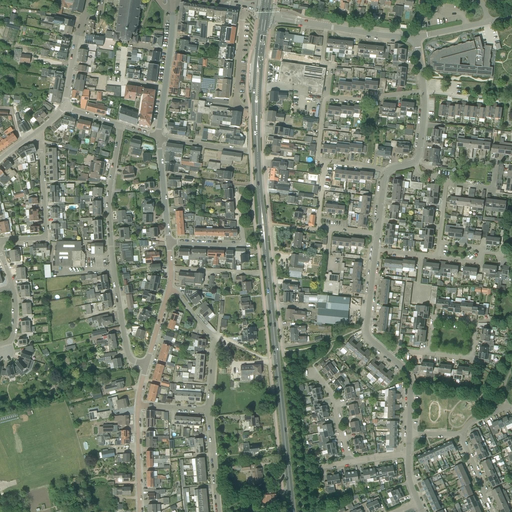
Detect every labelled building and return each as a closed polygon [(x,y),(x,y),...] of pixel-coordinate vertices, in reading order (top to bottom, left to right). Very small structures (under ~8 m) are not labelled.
[(72,12),(81,14),(82,14),(84,0),(61,0),(59,7),(63,8),(64,8),(66,9),(69,9),(72,10),(72,12)] [(119,42),(120,40),(123,43),(127,44),(131,41),(131,42),(131,44),(137,44),(138,36),(137,36),(137,35),(138,35),(137,35),(137,31),(138,31),(138,30),(137,30),(138,26),(139,27),(139,26),(139,24),(139,22),(138,21),(139,18),(140,18),(140,17),(139,17),(139,15),(140,13),(140,14),(141,13),(140,13),(141,9),(141,10),(142,10),(142,9),(143,9),(144,10),(144,9),(145,8),(146,9),(146,8),(145,8),(145,6),(146,6),(145,6),(144,5),(145,4),(144,4),(142,4),(143,3),(142,3),(142,4),(141,4),(141,0),(142,0),(112,0),(112,1),(119,2),(118,5),(119,5),(118,5),(118,6),(119,6),(118,10),(117,10),(118,11),(118,14),(117,14),(117,15),(118,15),(117,19),(116,18),(116,19),(117,19),(116,19),(116,23),(115,23),(116,24),(116,27),(115,27),(115,28),(116,28),(115,32),(114,32),(115,32),(115,35),(114,35),(113,41),(119,42)] [(293,4),(293,0),(282,0),(282,4),(286,5),(286,2),(288,3),(288,6),(291,7),(291,6),(293,6),(292,8),(307,10),(308,6),(293,4)] [(404,0),(405,3),(404,6),(409,7),(408,10),(412,11),(413,0),(404,0)] [(188,11),(188,10),(189,5),(186,4),(180,3),(179,13),(188,14),(188,11)] [(194,18),(195,12),(198,12),(199,6),(191,5),(190,10),(188,10),(188,11),(188,14),(188,17),(194,18)] [(207,18),(212,18),(214,8),(211,8),(199,6),(198,12),(199,12),(207,14),(206,18),(207,18)] [(226,10),(218,9),(214,8),(212,18),(217,19),(218,19),(217,22),(224,23),(225,17),(225,16),(226,10)] [(364,9),(361,8),(360,19),(369,20),(369,16),(363,15),(364,9)] [(238,11),(226,10),(225,16),(225,17),(232,18),(231,25),(236,26),(238,11)] [(189,26),(193,26),(193,23),(187,22),(188,17),(188,14),(179,13),(178,25),(189,26)] [(44,22),(53,24),(60,26),(72,28),(74,21),(69,20),(54,17),(54,18),(45,17),(44,21),(44,22)] [(88,21),(84,45),(93,46),(103,46),(104,37),(94,37),(94,36),(91,35),(90,35),(91,30),(93,30),(95,22),(88,21)] [(178,25),(177,33),(188,34),(189,26),(178,25)] [(61,30),(61,33),(71,35),(72,28),(60,26),(59,30),(61,30)] [(234,44),(235,37),(236,29),(235,29),(229,28),(221,27),(219,42),(221,42),(221,43),(226,44),(233,45),(233,44),(234,44)] [(284,34),(277,32),(275,39),(283,41),(291,42),(302,44),(303,40),(304,37),(288,35),(288,34),(288,33),(285,33),(284,33),(284,34)] [(70,39),(58,37),(57,40),(58,40),(57,44),(69,47),(68,47),(69,46),(69,45),(70,43),(69,43),(70,39)] [(302,44),(303,44),(315,46),(317,46),(318,38),(315,38),(315,37),(315,38),(309,37),(308,41),(303,40),(302,44)] [(489,77),(492,77),(493,68),(490,68),(491,63),(490,63),(490,60),(491,60),(491,55),(491,51),(492,51),(492,47),(485,46),(485,48),(483,48),(483,47),(480,37),(477,38),(473,39),(474,41),(470,42),(466,43),(462,44),(458,45),(458,46),(454,47),(454,46),(450,47),(450,48),(446,49),(446,48),(441,49),(442,50),(438,51),(438,50),(437,51),(434,52),(433,53),(430,56),(430,57),(429,60),(429,62),(429,63),(429,64),(431,67),(433,70),(434,71),(437,73),(439,73),(439,72),(443,73),(448,74),(448,73),(452,74),(456,75),(456,74),(460,74),(460,75),(464,75),(468,75),(468,76),(473,76),(473,75),(477,76),(476,76),(481,77),(481,76),(485,77),(489,78),(489,77)] [(290,47),(291,42),(283,41),(275,39),(274,45),(287,47),(288,47),(290,47)] [(179,51),(187,52),(188,51),(196,52),(197,46),(189,45),(189,42),(181,41),(179,51)] [(346,42),(344,55),(351,55),(354,56),(355,46),(352,46),(352,42),(346,42),(346,41),(346,42)] [(55,47),(54,51),(67,54),(69,47),(57,44),(50,43),(49,46),(55,47)] [(221,48),(223,48),(226,48),(226,52),(225,60),(227,61),(232,61),(233,57),(233,53),(233,52),(233,48),(233,46),(233,45),(226,44),(221,43),(221,48)] [(407,51),(407,50),(403,50),(404,45),(394,44),(393,49),(394,50),(393,55),(396,56),(406,57),(406,56),(405,56),(406,51),(407,51)] [(287,50),(288,47),(287,47),(274,45),(274,51),(284,53),(290,53),(291,51),(287,50)] [(363,55),(364,45),(358,45),(358,46),(355,46),(354,56),(356,56),(357,56),(357,54),(363,55)] [(376,56),(375,58),(382,59),(385,59),(386,53),(386,49),(383,49),(383,47),(377,47),(377,46),(376,56)] [(86,64),(91,65),(91,61),(94,62),(94,61),(95,59),(95,53),(87,51),(79,50),(78,50),(79,50),(78,54),(78,56),(77,58),(77,62),(77,63),(86,64)] [(131,61),(135,61),(139,62),(139,59),(136,58),(137,51),(132,51),(131,61)] [(281,61),(281,62),(300,64),(318,67),(320,58),(313,57),(301,55),(295,54),(290,53),(284,53),(274,51),(272,51),(271,59),(281,61)] [(152,57),(151,61),(159,62),(160,53),(152,52),(152,53),(149,52),(148,56),(152,57)] [(67,55),(62,53),(58,53),(57,56),(54,55),(54,58),(66,61),(67,55)] [(31,56),(26,56),(21,55),(21,56),(20,62),(20,63),(25,63),(30,64),(31,56)] [(184,63),(185,63),(186,56),(180,56),(174,55),(174,57),(173,62),(181,63),(184,63)] [(406,57),(396,56),(395,62),(393,62),(392,65),(401,65),(402,62),(406,63),(406,62),(405,62),(405,57),(406,57)] [(231,70),(232,64),(227,63),(227,61),(225,60),(222,60),(221,66),(223,66),(223,69),(231,70)] [(180,69),(183,70),(184,63),(181,63),(173,62),(172,68),(180,69)] [(278,82),(283,83),(297,85),(306,86),(306,87),(311,88),(311,92),(317,93),(322,94),(323,89),(326,69),(321,68),(318,68),(318,67),(300,64),(281,62),(278,82)] [(401,68),(401,65),(392,65),(392,67),(397,68),(396,74),(405,75),(406,75),(405,75),(406,69),(401,68)] [(63,72),(63,73),(55,71),(51,70),(47,69),(46,70),(43,69),(41,76),(50,78),(50,77),(55,78),(62,79),(63,72)] [(126,69),(125,75),(127,75),(127,79),(133,80),(134,70),(129,69),(128,69),(126,69)] [(220,80),(230,81),(231,70),(223,69),(222,77),(214,76),(213,79),(220,80)] [(191,91),(195,91),(199,91),(199,89),(200,89),(201,78),(201,76),(193,76),(191,86),(191,91)] [(55,78),(54,84),(63,86),(63,85),(64,80),(62,79),(55,78)] [(230,85),(230,81),(220,80),(213,79),(201,78),(200,89),(207,90),(216,91),(215,92),(229,93),(230,85)] [(143,90),(144,90),(144,88),(137,87),(135,97),(136,97),(140,98),(141,98),(141,95),(143,95),(143,90)] [(169,95),(179,96),(180,90),(178,89),(170,88),(169,95)] [(52,100),(51,103),(60,104),(62,92),(53,90),(49,90),(48,94),(51,94),(50,100),(52,100)] [(72,95),(71,99),(78,100),(79,96),(82,96),(80,108),(85,110),(86,104),(87,104),(87,101),(88,101),(89,91),(86,91),(86,90),(83,90),(83,92),(74,91),(72,91),(72,95)] [(214,99),(214,98),(229,99),(229,93),(215,92),(216,91),(207,90),(207,94),(213,94),(212,99),(214,99)] [(190,101),(191,101),(190,110),(190,115),(188,115),(188,122),(196,123),(197,118),(197,113),(198,101),(194,100),(195,91),(191,91),(190,96),(190,100),(190,101)] [(269,102),(277,103),(277,105),(282,105),(282,99),(286,100),(287,94),(278,93),(270,92),(269,102)] [(143,96),(142,103),(153,105),(154,97),(143,96)] [(55,109),(51,106),(44,101),(42,104),(49,109),(53,111),(55,109)] [(181,109),(187,109),(188,103),(180,103),(180,102),(171,101),(170,107),(169,112),(181,114),(181,109)] [(198,101),(197,113),(202,114),(210,115),(210,113),(212,114),(211,127),(219,128),(219,125),(234,127),(239,128),(240,121),(241,115),(239,113),(229,111),(229,109),(210,106),(210,108),(204,108),(205,102),(198,101)] [(401,101),(401,107),(400,109),(398,108),(397,117),(399,117),(400,116),(406,117),(406,112),(407,102),(407,103),(402,102),(402,101),(401,101)] [(379,107),(379,115),(381,115),(382,113),(388,113),(389,103),(389,104),(383,103),(383,102),(382,107),(379,107)] [(407,102),(406,112),(416,113),(416,108),(413,108),(414,103),(413,103),(413,104),(408,103),(408,102),(407,102)] [(466,103),(462,102),(461,106),(456,105),(456,107),(455,116),(461,117),(461,114),(464,114),(464,117),(470,118),(471,107),(466,106),(466,105),(466,103)] [(105,116),(106,114),(109,115),(111,110),(107,109),(108,108),(104,107),(104,105),(96,103),(95,105),(88,103),(86,111),(105,116)] [(142,103),(141,111),(152,112),(153,105),(142,103)] [(398,108),(395,108),(395,104),(395,105),(389,104),(389,103),(388,113),(388,117),(397,118),(397,117),(398,108)] [(439,117),(444,118),(445,118),(445,114),(449,114),(448,118),(455,118),(455,116),(456,107),(450,107),(450,105),(451,105),(451,103),(446,103),(446,106),(440,106),(439,117)] [(482,105),(477,104),(477,108),(471,107),(470,118),(476,119),(476,116),(480,116),(479,119),(486,120),(486,118),(487,109),(486,109),(481,108),(481,107),(482,107),(482,105)] [(502,109),(498,108),(496,108),(497,107),(497,104),(493,104),(492,107),(487,107),(486,109),(487,109),(486,118),(492,119),(492,115),(495,116),(495,119),(501,119),(502,109)] [(48,112),(44,108),(43,107),(41,110),(41,109),(37,112),(38,113),(33,117),(33,118),(31,120),(34,123),(36,121),(39,123),(42,120),(46,116),(45,114),(48,112)] [(140,118),(151,120),(152,112),(141,111),(140,118)] [(267,122),(275,123),(275,122),(283,123),(284,115),(276,114),(276,112),(268,111),(267,122)] [(68,126),(70,118),(63,116),(63,120),(61,119),(53,126),(57,130),(60,127),(62,126),(64,126),(64,125),(68,126)] [(307,128),(311,128),(312,123),(317,124),(318,119),(303,117),(302,122),(307,122),(307,128)] [(73,131),(75,124),(76,119),(70,118),(68,126),(67,129),(73,131)] [(151,120),(140,118),(139,125),(138,126),(139,126),(150,127),(151,120)] [(25,122),(22,124),(19,120),(16,121),(17,127),(20,133),(24,131),(25,133),(30,131),(25,122)] [(78,120),(76,129),(80,130),(78,139),(80,139),(85,122),(78,120)] [(178,135),(185,136),(185,133),(189,133),(189,128),(190,126),(186,126),(187,122),(180,121),(179,125),(179,128),(178,135)] [(89,132),(90,128),(91,123),(85,122),(80,139),(83,140),(86,131),(89,132)] [(93,123),(91,132),(92,132),(91,138),(90,143),(94,144),(97,133),(100,125),(93,123)] [(179,125),(173,124),(168,124),(167,130),(170,131),(170,134),(178,135),(179,128),(179,125)] [(112,128),(106,127),(103,141),(102,145),(106,146),(109,136),(112,128)] [(290,130),(283,129),(280,128),(275,127),(275,128),(274,135),(282,136),(288,137),(290,130)] [(433,130),(433,137),(441,138),(447,139),(447,135),(445,135),(445,132),(446,128),(437,127),(437,131),(433,130)] [(234,130),(219,128),(219,131),(216,130),(216,133),(215,135),(218,138),(219,136),(221,136),(221,133),(226,134),(225,142),(229,143),(229,144),(237,145),(237,141),(233,141),(234,137),(235,137),(235,135),(233,134),(233,132),(234,130)] [(12,133),(9,136),(7,132),(4,134),(4,136),(3,136),(9,146),(17,140),(12,133)] [(244,138),(243,138),(243,137),(242,135),(241,134),(240,134),(239,134),(236,133),(235,135),(235,137),(234,137),(233,141),(237,141),(237,145),(243,146),(244,138)] [(3,136),(1,138),(1,137),(0,137),(0,141),(3,146),(2,147),(4,149),(9,146),(3,136)] [(465,137),(458,136),(456,152),(459,152),(460,147),(463,148),(463,149),(464,140),(465,137)] [(435,144),(435,147),(443,148),(444,142),(441,142),(441,138),(433,137),(432,144),(435,144)] [(137,156),(141,142),(132,139),(129,147),(133,148),(131,155),(137,156)] [(490,151),(491,146),(491,139),(485,139),(484,140),(485,140),(483,155),(486,155),(486,150),(490,151)] [(396,148),(396,149),(395,155),(396,155),(396,154),(401,154),(401,155),(403,145),(403,143),(394,141),(393,148),(396,148)] [(478,142),(471,141),(470,153),(472,154),(473,149),(477,149),(476,151),(477,151),(477,149),(478,142)] [(166,144),(165,151),(165,152),(166,152),(174,153),(175,145),(166,144)] [(374,151),(377,151),(377,157),(377,156),(383,157),(382,158),(383,158),(384,148),(378,147),(378,145),(375,144),(374,151)] [(33,145),(24,148),(26,156),(27,156),(29,155),(31,163),(35,162),(33,154),(36,153),(33,145)] [(173,157),(174,157),(181,159),(183,146),(175,145),(174,153),(173,157)] [(366,146),(364,146),(362,146),(356,145),(355,153),(361,154),(361,153),(363,154),(365,154),(366,146)] [(412,147),(409,146),(403,145),(401,155),(402,155),(402,154),(407,155),(407,156),(408,156),(408,152),(411,152),(412,147)] [(270,155),(283,157),(284,152),(292,153),(292,149),(272,146),(272,148),(271,151),(270,155)] [(200,149),(191,147),(190,156),(189,160),(181,159),(180,165),(181,165),(186,166),(190,166),(194,167),(198,168),(201,168),(202,164),(198,164),(199,157),(200,149)] [(430,156),(442,157),(443,151),(447,151),(447,148),(443,148),(435,147),(434,150),(431,149),(430,156)] [(27,162),(27,156),(26,156),(24,148),(23,148),(17,153),(20,157),(16,160),(19,165),(22,165),(25,164),(25,162),(27,162)] [(165,163),(167,163),(173,164),(174,157),(173,157),(174,153),(166,152),(165,163)] [(231,166),(232,161),(241,162),(242,154),(222,152),(220,164),(217,163),(216,171),(219,171),(220,164),(231,166)] [(142,154),(143,163),(151,162),(150,154),(142,154)] [(442,158),(442,157),(430,156),(430,163),(433,163),(433,166),(441,167),(441,164),(441,160),(443,160),(443,158),(442,158)] [(94,158),(93,161),(93,163),(90,162),(89,168),(105,170),(105,168),(104,167),(105,163),(102,163),(102,160),(103,159),(94,158)] [(2,166),(5,170),(7,172),(7,171),(10,174),(8,175),(11,179),(17,174),(14,170),(12,172),(10,169),(13,166),(12,164),(8,161),(2,166)] [(287,163),(280,163),(276,162),(272,162),(271,169),(279,170),(286,171),(286,169),(293,169),(293,162),(287,161),(287,163)] [(216,171),(217,163),(208,162),(207,169),(216,171)] [(178,168),(181,168),(181,165),(180,165),(173,164),(167,163),(166,171),(177,173),(178,168)] [(128,180),(131,180),(131,179),(135,179),(134,170),(133,171),(133,167),(125,168),(125,172),(123,172),(124,179),(128,179),(128,180)] [(105,170),(89,168),(88,174),(90,175),(90,178),(91,178),(99,180),(99,176),(102,177),(103,173),(104,173),(105,170)] [(6,177),(3,173),(0,169),(0,181),(4,186),(9,181),(12,184),(13,183),(11,180),(11,179),(8,175),(6,177)] [(278,179),(282,179),(282,174),(286,175),(286,171),(279,170),(271,169),(269,181),(270,181),(278,182),(278,179)] [(232,173),(219,171),(216,171),(216,175),(223,176),(223,180),(231,181),(232,173)] [(169,188),(176,188),(176,187),(180,188),(181,183),(179,183),(180,179),(169,178),(169,182),(170,183),(169,188)] [(269,189),(292,192),(293,186),(289,186),(289,185),(278,184),(278,182),(270,181),(269,189)] [(140,193),(143,193),(148,193),(148,190),(154,189),(153,183),(144,184),(144,187),(139,188),(140,193)] [(231,184),(222,185),(223,190),(224,190),(224,201),(233,200),(232,196),(232,189),(231,189),(231,184)] [(431,189),(431,191),(438,192),(439,191),(439,192),(439,191),(439,186),(428,184),(428,188),(431,189)] [(59,189),(59,186),(52,186),(52,190),(51,191),(51,193),(50,193),(50,198),(63,198),(63,192),(60,193),(60,189),(59,189)] [(89,192),(89,196),(101,197),(102,189),(94,188),(94,189),(91,188),(90,192),(89,192)] [(183,190),(183,191),(174,192),(174,199),(182,198),(184,198),(184,194),(186,194),(186,195),(192,194),(192,189),(183,190)] [(298,198),(293,197),(288,196),(287,204),(297,205),(298,201),(301,201),(301,198),(309,198),(312,199),(313,195),(308,194),(298,193),(298,198)] [(392,200),(399,201),(399,204),(408,205),(408,202),(403,201),(404,195),(393,193),(392,200)] [(26,208),(32,208),(32,205),(34,205),(38,205),(37,194),(28,196),(28,199),(29,205),(21,205),(22,208),(26,208)] [(483,212),(484,201),(485,196),(482,196),(481,201),(478,201),(478,199),(477,211),(483,212)] [(457,206),(458,198),(455,198),(451,197),(451,198),(449,198),(448,198),(447,199),(447,200),(446,202),(451,203),(450,205),(454,205),(453,210),(457,210),(457,209),(457,206)] [(64,205),(64,203),(65,203),(65,205),(67,205),(67,203),(65,203),(65,198),(63,198),(50,198),(50,203),(54,203),(54,206),(64,205)] [(175,206),(183,205),(187,205),(186,202),(189,202),(188,198),(184,198),(182,198),(174,199),(175,206)] [(144,212),(148,212),(153,213),(153,210),(154,201),(150,201),(150,200),(144,200),(144,204),(142,204),(141,205),(141,207),(142,208),(144,208),(144,212)] [(504,209),(506,210),(507,202),(501,201),(501,200),(501,201),(500,201),(499,212),(504,212),(504,209)] [(233,203),(225,203),(226,213),(224,214),(225,215),(234,217),(234,213),(233,203)] [(408,208),(408,205),(399,204),(398,207),(392,206),(391,211),(390,211),(390,212),(391,212),(391,213),(399,213),(402,214),(403,207),(408,208)] [(64,205),(54,206),(54,208),(50,209),(50,214),(60,214),(62,214),(62,208),(64,208),(64,205)] [(291,211),(290,219),(294,220),(298,220),(300,221),(301,221),(301,219),(302,215),(302,213),(306,213),(306,208),(300,207),(294,206),(293,211),(291,211)] [(434,211),(429,210),(425,210),(425,207),(419,206),(414,206),(414,209),(418,210),(418,209),(424,210),(423,216),(426,217),(434,218),(434,211)] [(26,208),(26,211),(26,216),(29,216),(38,216),(38,210),(32,210),(32,208),(26,208)] [(118,212),(118,223),(119,224),(124,223),(124,224),(126,224),(126,223),(132,223),(132,216),(131,216),(125,217),(125,212),(125,211),(118,212)] [(60,219),(60,214),(50,214),(51,219),(54,219),(54,222),(66,221),(66,219),(63,219),(60,219)] [(26,221),(27,225),(33,224),(33,222),(39,221),(38,216),(29,216),(29,219),(27,219),(26,221)] [(0,223),(0,228),(9,227),(8,224),(11,223),(10,218),(5,219),(3,220),(4,222),(0,223)] [(466,229),(465,237),(468,237),(467,239),(473,240),(473,241),(473,240),(474,240),(475,229),(469,228),(470,219),(469,219),(467,218),(466,223),(466,229)] [(66,224),(66,221),(54,222),(54,224),(51,224),(51,230),(60,229),(63,229),(63,224),(66,224)] [(466,229),(466,223),(464,223),(463,227),(460,227),(459,230),(456,230),(455,238),(462,239),(463,229),(466,229)] [(27,231),(30,230),(30,234),(39,233),(39,227),(33,227),(33,224),(27,225),(27,231)] [(474,240),(481,241),(482,231),(485,231),(486,225),(483,225),(482,230),(475,229),(474,240)] [(448,237),(455,238),(456,230),(456,227),(447,226),(446,235),(449,235),(448,237)] [(10,233),(9,228),(9,227),(0,228),(0,230),(1,234),(3,234),(4,237),(12,236),(11,232),(10,233)] [(119,229),(119,237),(120,240),(130,239),(129,228),(119,229)] [(52,241),(57,241),(62,241),(61,234),(60,234),(60,229),(51,230),(51,235),(52,235),(52,241)] [(150,238),(153,238),(157,237),(157,229),(149,229),(149,230),(146,230),(146,233),(146,238),(150,237),(150,238)] [(397,239),(398,236),(398,232),(387,231),(386,237),(385,237),(386,237),(386,238),(397,239)] [(305,239),(305,236),(302,236),(302,234),(295,233),(294,241),(301,242),(302,239),(305,239)] [(490,238),(487,237),(486,245),(492,246),(493,246),(494,238),(494,235),(491,234),(490,238)] [(425,242),(433,243),(433,238),(434,238),(433,238),(433,237),(422,235),(421,235),(420,239),(425,239),(425,242)] [(397,246),(397,241),(397,239),(386,238),(385,244),(393,245),(397,246)] [(298,249),(300,249),(300,248),(303,249),(304,244),(301,244),(301,242),(294,241),(293,248),(298,249)] [(81,242),(80,242),(78,242),(61,242),(56,242),(56,248),(56,251),(55,251),(55,267),(72,267),(85,268),(85,267),(84,267),(84,255),(81,255),(81,252),(81,242)] [(133,263),(132,244),(132,242),(127,243),(120,243),(120,250),(121,250),(122,261),(123,261),(123,263),(133,263)] [(41,245),(41,254),(42,260),(44,260),(44,254),(46,254),(46,257),(50,257),(50,248),(47,248),(46,244),(41,245)] [(41,254),(41,245),(36,245),(33,245),(33,258),(36,258),(36,254),(41,254)] [(10,257),(20,256),(19,251),(21,250),(21,247),(15,248),(15,251),(10,251),(10,257)] [(207,260),(213,261),(212,265),(215,265),(216,261),(216,251),(206,251),(205,258),(208,258),(207,260)] [(226,253),(224,253),(224,251),(216,251),(216,261),(215,265),(218,265),(218,260),(225,261),(225,260),(226,260),(226,259),(226,260),(226,259),(226,253)] [(226,251),(226,253),(226,259),(226,260),(226,259),(232,259),(232,264),(235,265),(235,261),(235,258),(235,256),(233,256),(233,252),(226,251)] [(156,252),(144,253),(146,264),(146,265),(152,264),(152,261),(160,260),(159,253),(156,254),(156,252)] [(248,262),(248,255),(245,255),(245,252),(236,252),(235,252),(235,256),(235,258),(235,261),(237,260),(243,264),(244,263),(248,262)] [(298,255),(292,254),(290,265),(289,265),(289,270),(301,272),(302,266),(297,266),(298,262),(308,264),(309,255),(299,254),(298,255)] [(11,263),(15,263),(16,263),(16,266),(21,265),(22,265),(22,262),(20,262),(20,256),(10,257),(11,263)] [(432,272),(433,264),(426,263),(426,267),(423,266),(422,274),(428,275),(428,271),(432,272)] [(434,264),(433,264),(432,272),(435,272),(435,276),(438,276),(441,276),(442,268),(439,268),(440,265),(434,264),(434,263),(434,264)] [(21,265),(21,268),(16,269),(16,275),(26,274),(25,268),(27,268),(27,265),(22,265),(21,265)] [(45,278),(51,278),(51,277),(53,277),(53,273),(51,274),(50,265),(44,266),(45,278)] [(447,274),(451,274),(452,266),(445,265),(445,269),(442,268),(441,276),(444,277),(447,277),(447,274)] [(461,272),(458,272),(459,267),(453,266),(453,265),(453,266),(452,266),(451,274),(458,275),(457,278),(460,279),(461,272)] [(496,279),(495,281),(498,281),(500,271),(497,271),(497,267),(492,266),(492,265),(491,265),(491,266),(490,266),(489,278),(496,279)] [(498,284),(498,286),(501,286),(502,282),(502,280),(505,281),(506,276),(509,276),(510,267),(503,266),(503,271),(500,271),(498,281),(498,284)] [(464,268),(464,272),(461,272),(460,279),(463,279),(463,275),(466,276),(466,279),(469,280),(470,276),(471,268),(464,268)] [(477,274),(478,269),(472,268),(471,268),(470,276),(477,277),(476,281),(479,281),(480,275),(477,274)] [(184,281),(185,273),(179,273),(178,280),(181,281),(181,286),(186,287),(186,286),(187,281),(184,281)] [(186,286),(194,286),(194,284),(202,285),(203,275),(195,274),(185,273),(184,281),(187,281),(186,286)] [(338,283),(339,276),(331,275),(331,274),(330,273),(329,273),(328,274),(328,275),(324,274),(323,282),(338,283)] [(17,280),(21,280),(22,280),(22,283),(25,283),(28,283),(28,280),(26,280),(26,274),(16,275),(17,280)] [(106,275),(101,276),(99,276),(100,277),(97,277),(97,278),(97,281),(100,280),(101,283),(108,282),(106,275)] [(159,278),(154,277),(147,276),(147,279),(150,280),(150,283),(158,285),(159,278)] [(239,292),(240,295),(247,294),(247,291),(251,291),(250,282),(245,283),(244,276),(235,277),(235,281),(238,281),(239,286),(242,286),(242,292),(239,292)] [(25,283),(25,286),(20,286),(20,292),(30,291),(29,286),(31,285),(31,282),(28,283),(25,283)] [(99,291),(104,291),(109,290),(108,282),(101,283),(101,284),(98,284),(99,291)] [(144,289),(152,291),(157,292),(158,285),(150,283),(146,282),(146,285),(145,285),(144,289)] [(339,283),(338,283),(323,282),(322,292),(327,293),(327,291),(332,292),(332,295),(338,296),(339,290),(339,285),(339,283)] [(282,291),(289,291),(289,292),(296,293),(297,293),(297,290),(301,290),(302,286),(298,285),(298,284),(296,284),(282,283),(282,291)] [(125,295),(132,294),(131,285),(124,286),(125,295)] [(21,298),(25,298),(26,298),(26,301),(33,300),(32,297),(30,297),(30,291),(20,292),(21,298)] [(145,301),(149,302),(153,303),(154,299),(155,296),(149,294),(149,292),(144,291),(142,299),(146,300),(145,301)] [(198,302),(201,300),(197,293),(197,292),(198,292),(184,291),(184,295),(189,301),(190,300),(194,305),(195,304),(195,305),(198,303),(198,302)] [(289,303),(292,303),(292,302),(294,303),(295,300),(295,295),(296,295),(296,293),(289,292),(289,293),(284,293),(283,302),(284,302),(289,303)] [(326,309),(326,303),(327,296),(318,295),(317,295),(317,296),(310,296),(310,294),(304,293),(299,293),(298,303),(309,303),(319,303),(318,309),(326,309)] [(110,294),(105,295),(100,295),(100,296),(101,303),(104,302),(111,301),(110,294)] [(131,295),(126,296),(128,309),(133,309),(134,308),(133,305),(133,302),(133,301),(133,299),(132,299),(131,295)] [(327,296),(326,303),(326,309),(333,310),(334,305),(332,304),(333,296),(327,296)] [(349,298),(344,297),(333,296),(332,304),(334,305),(333,310),(348,311),(349,298)] [(26,301),(27,304),(22,304),(22,310),(31,309),(31,303),(33,303),(33,300),(26,301)] [(102,310),(107,309),(112,308),(111,301),(104,302),(104,306),(102,306),(102,310)] [(203,303),(205,306),(201,309),(202,310),(199,313),(206,321),(204,318),(207,316),(208,317),(212,313),(207,307),(208,305),(205,302),(203,303)] [(250,303),(246,303),(241,304),(241,309),(244,309),(244,314),(254,313),(253,306),(251,306),(250,303)] [(86,316),(91,314),(90,305),(80,306),(81,312),(85,311),(86,316)] [(23,316),(26,316),(28,315),(28,318),(32,318),(34,318),(34,315),(32,315),(31,309),(22,310),(23,316)] [(147,311),(143,309),(141,316),(143,317),(142,320),(146,321),(147,318),(149,318),(151,311),(148,309),(147,311)] [(348,311),(333,310),(326,309),(318,309),(317,323),(314,323),(314,325),(318,325),(325,325),(325,324),(328,324),(346,326),(348,311)] [(285,320),(290,320),(294,320),(294,319),(305,321),(306,312),(291,310),(286,310),(285,320)] [(179,325),(181,319),(183,314),(173,311),(172,314),(170,321),(179,325)] [(101,316),(91,318),(92,322),(98,320),(98,323),(102,322),(103,326),(113,325),(112,317),(109,318),(102,319),(101,316)] [(25,319),(26,322),(21,322),(21,328),(30,327),(30,321),(32,321),(32,318),(28,318),(25,319)] [(167,329),(172,330),(177,332),(179,325),(170,321),(167,329)] [(298,327),(298,326),(293,326),(293,328),(289,329),(290,335),(298,335),(298,334),(298,333),(298,332),(305,332),(305,326),(298,327)] [(31,333),(30,327),(21,328),(22,334),(27,333),(27,336),(29,336),(33,336),(33,333),(31,333)] [(130,327),(132,334),(132,336),(142,340),(145,332),(141,331),(142,328),(139,327),(130,327)] [(495,328),(492,327),(487,327),(486,330),(483,329),(482,335),(490,336),(494,337),(493,337),(494,337),(494,334),(491,333),(491,330),(495,331),(495,328)] [(256,339),(256,335),(255,332),(254,333),(254,328),(247,328),(247,330),(242,331),(243,336),(241,336),(241,343),(249,342),(248,340),(256,339)] [(169,341),(171,342),(172,338),(176,339),(177,335),(170,332),(170,334),(166,333),(164,339),(169,341)] [(115,335),(110,336),(106,336),(103,337),(103,340),(96,341),(97,345),(105,343),(116,342),(115,335)] [(294,344),(299,343),(306,343),(306,336),(298,337),(298,335),(290,335),(290,342),(294,342),(294,344)] [(493,340),(490,339),(490,336),(482,335),(481,341),(485,342),(484,345),(494,346),(494,343),(493,343),(493,340)] [(18,346),(23,346),(27,346),(27,340),(29,339),(29,336),(27,336),(22,337),(23,340),(18,340),(18,346)] [(195,340),(194,347),(194,352),(195,352),(203,353),(204,348),(205,348),(206,340),(204,340),(205,337),(199,336),(197,336),(195,340)] [(426,337),(415,336),(414,345),(420,346),(421,343),(425,343),(426,337)] [(343,348),(346,351),(347,352),(349,350),(353,344),(351,343),(354,339),(352,337),(343,348)] [(108,346),(109,350),(117,348),(116,342),(105,343),(105,347),(108,346)] [(349,350),(353,353),(361,344),(359,342),(355,346),(353,344),(349,350)] [(173,347),(167,346),(163,344),(160,352),(170,355),(171,355),(173,347)] [(353,353),(357,357),(361,352),(359,350),(363,346),(361,344),(353,353)] [(498,346),(494,346),(484,345),(484,348),(481,347),(480,353),(488,354),(488,352),(491,352),(492,351),(492,349),(494,349),(495,350),(497,350),(498,349),(498,346)] [(21,352),(20,355),(21,356),(21,357),(24,358),(30,360),(31,355),(33,355),(34,352),(32,346),(25,348),(26,351),(25,351),(25,352),(22,351),(22,353),(21,352)] [(357,357),(361,360),(369,351),(367,350),(364,353),(361,352),(357,357)] [(365,364),(367,362),(370,359),(368,357),(371,353),(369,351),(361,360),(361,361),(360,362),(364,365),(365,364)] [(158,360),(163,362),(165,363),(166,362),(167,362),(166,365),(174,367),(175,364),(168,362),(170,355),(160,352),(158,360)] [(482,363),(489,363),(491,364),(492,361),(491,361),(492,355),(488,355),(488,354),(480,353),(479,359),(483,360),(482,363)] [(113,363),(114,369),(122,367),(120,359),(111,360),(110,356),(103,358),(100,358),(97,359),(98,362),(105,361),(106,364),(113,363)] [(23,361),(22,362),(20,360),(19,361),(18,360),(16,362),(17,363),(16,364),(17,366),(22,372),(26,368),(27,369),(29,370),(30,370),(33,361),(30,360),(24,358),(23,361)] [(325,374),(326,373),(326,374),(335,367),(332,362),(334,361),(332,358),(325,364),(327,366),(323,369),(323,370),(322,370),(325,374)] [(374,358),(371,362),(367,367),(371,371),(375,365),(373,364),(376,360),(374,358)] [(377,367),(375,365),(371,371),(368,373),(373,377),(375,374),(383,365),(381,363),(377,367)] [(418,372),(420,373),(420,375),(426,376),(427,372),(427,363),(422,363),(421,366),(418,366),(418,372)] [(436,374),(436,368),(434,368),(434,364),(427,363),(427,372),(433,373),(433,374),(436,374)] [(164,366),(162,366),(157,364),(154,372),(162,374),(164,366)] [(15,376),(18,375),(19,374),(22,377),(25,375),(22,372),(17,366),(15,368),(14,367),(13,368),(12,366),(10,366),(10,365),(7,366),(7,367),(6,367),(7,371),(5,371),(4,376),(8,376),(8,377),(14,375),(15,376)] [(375,374),(379,378),(384,372),(382,371),(385,367),(383,365),(375,374)] [(445,374),(446,366),(440,365),(439,368),(436,368),(436,374),(438,375),(439,373),(445,374)] [(241,380),(246,380),(250,380),(250,376),(261,375),(260,366),(240,367),(241,380)] [(454,377),(454,370),(452,370),(452,366),(446,366),(445,374),(451,375),(451,376),(454,377)] [(339,372),(335,367),(326,374),(330,379),(334,376),(335,378),(340,375),(338,372),(339,372)] [(463,376),(464,368),(458,367),(457,370),(454,370),(454,377),(453,380),(462,381),(463,376)] [(471,382),(472,379),(472,372),(469,372),(470,368),(464,368),(463,376),(465,376),(465,380),(468,380),(468,382),(471,382)] [(384,372),(379,378),(383,381),(391,372),(389,370),(386,374),(384,372)] [(152,380),(159,382),(160,382),(161,382),(161,385),(169,387),(170,383),(162,381),(162,379),(161,378),(162,374),(154,372),(152,380)] [(383,381),(387,385),(392,380),(390,378),(393,374),(391,372),(383,381)] [(337,388),(341,385),(344,383),(345,385),(348,384),(349,384),(348,381),(346,378),(344,379),(340,375),(335,378),(337,381),(333,383),(337,388)] [(106,393),(119,390),(124,388),(123,384),(124,384),(123,380),(115,382),(116,385),(104,388),(106,393)] [(348,384),(349,387),(344,388),(346,394),(354,392),(357,392),(356,389),(358,388),(359,388),(358,382),(349,384),(348,384)] [(173,390),(176,391),(176,392),(175,392),(174,400),(181,401),(182,389),(176,389),(177,384),(170,384),(169,390),(173,390),(173,386),(173,390)] [(159,395),(161,389),(161,388),(160,388),(158,387),(158,386),(156,386),(151,385),(149,393),(156,394),(159,395)] [(314,386),(309,387),(307,387),(308,393),(311,393),(312,396),(322,394),(321,390),(320,391),(320,388),(315,389),(314,386)] [(388,389),(388,391),(388,397),(388,398),(399,398),(400,394),(394,394),(395,391),(395,387),(388,389)] [(100,391),(92,393),(93,399),(102,397),(100,391)] [(345,400),(347,399),(347,400),(353,399),(353,401),(360,400),(362,400),(362,398),(360,399),(359,394),(360,394),(360,391),(357,392),(354,392),(346,394),(346,395),(344,395),(345,400)] [(154,403),(156,394),(149,393),(147,401),(154,403)] [(318,404),(317,401),(322,400),(322,397),(323,397),(322,394),(312,396),(313,399),(310,400),(311,406),(313,405),(314,405),(313,405),(318,404)] [(111,398),(113,406),(114,410),(118,409),(128,407),(127,403),(126,399),(118,401),(117,397),(111,398)] [(360,400),(353,401),(354,404),(348,406),(349,411),(361,409),(365,408),(364,404),(363,404),(361,404),(360,400)] [(314,411),(315,414),(328,412),(327,408),(326,406),(321,407),(320,404),(318,404),(313,405),(314,405),(313,405),(315,411),(314,411)] [(350,417),(355,416),(356,419),(362,418),(360,411),(361,410),(361,409),(349,411),(350,417)] [(111,411),(97,413),(96,411),(88,412),(90,421),(112,418),(111,411)] [(154,420),(154,416),(161,416),(161,419),(164,420),(164,412),(154,411),(146,411),(146,420),(154,420)] [(323,419),(324,419),(329,418),(328,415),(329,415),(328,412),(315,414),(311,415),(312,418),(314,419),(316,419),(317,424),(317,423),(324,422),(323,419)] [(117,422),(118,426),(129,426),(128,416),(123,416),(119,416),(113,417),(113,422),(117,422)] [(253,416),(244,417),(244,422),(248,421),(249,427),(259,426),(258,418),(253,419),(253,416)] [(356,422),(354,422),(349,423),(351,429),(361,426),(360,421),(362,421),(362,419),(364,419),(364,417),(362,418),(356,419),(356,422)] [(504,427),(504,428),(505,430),(508,429),(506,426),(510,425),(511,423),(511,418),(508,420),(507,417),(504,419),(504,417),(501,418),(505,427),(504,427)] [(500,429),(504,428),(504,427),(505,427),(501,418),(499,419),(500,421),(497,422),(500,429)] [(322,429),(323,432),(332,430),(331,424),(325,425),(325,422),(324,422),(317,423),(317,424),(318,427),(319,427),(320,430),(322,429)] [(489,427),(491,432),(493,436),(498,434),(499,433),(498,431),(500,429),(497,422),(494,423),(494,422),(491,423),(493,426),(489,427)] [(361,426),(351,429),(352,434),(356,433),(357,436),(364,435),(366,434),(366,431),(363,432),(362,427),(362,426),(361,426)] [(471,430),(472,434),(469,436),(470,437),(469,437),(470,437),(472,441),(479,437),(478,434),(479,434),(481,433),(480,431),(479,428),(477,429),(477,428),(471,430)] [(328,441),(328,437),(333,436),(332,430),(323,432),(319,433),(320,436),(321,436),(322,442),(328,441)] [(155,432),(151,432),(146,432),(146,440),(167,439),(167,440),(169,440),(169,436),(155,436),(155,432)] [(354,445),(362,444),(362,441),(365,440),(364,435),(357,436),(358,439),(353,440),(354,445)] [(482,436),(480,437),(479,437),(472,441),(473,445),(474,445),(474,446),(484,441),(482,436)] [(511,436),(507,438),(503,441),(504,444),(507,442),(509,447),(511,445),(511,436)] [(122,445),(124,444),(129,444),(129,437),(121,438),(122,441),(117,442),(117,441),(116,441),(116,442),(115,442),(115,446),(122,445)] [(146,448),(156,448),(156,442),(162,442),(166,442),(167,440),(167,439),(146,440),(146,448)] [(193,441),(190,441),(190,447),(203,446),(202,439),(197,439),(194,439),(194,441),(193,441)] [(335,443),(329,444),(328,441),(322,442),(324,448),(326,448),(327,451),(336,449),(335,443)] [(476,451),(487,446),(484,441),(474,446),(473,447),(474,447),(476,451)] [(447,444),(450,451),(453,450),(454,452),(456,451),(452,442),(451,443),(451,442),(450,442),(447,444)] [(367,452),(366,447),(366,443),(362,444),(354,445),(355,451),(358,450),(359,453),(367,452)] [(195,450),(195,455),(204,454),(203,446),(190,447),(190,451),(195,450)] [(258,446),(253,446),(243,447),(243,448),(243,455),(254,455),(254,453),(259,453),(258,449),(259,449),(259,447),(258,447),(258,446)] [(444,457),(447,456),(442,447),(441,447),(441,446),(437,448),(440,456),(443,454),(444,457)] [(489,451),(487,446),(476,451),(478,455),(477,455),(478,455),(489,451)] [(432,451),(437,460),(439,459),(437,457),(440,456),(437,448),(433,450),(434,450),(432,451)] [(325,454),(325,455),(326,460),(332,459),(332,456),(337,455),(336,449),(327,451),(322,452),(323,455),(325,454)] [(101,452),(102,459),(115,456),(113,450),(101,452)] [(427,452),(431,460),(433,459),(434,461),(437,460),(432,451),(431,452),(431,451),(427,452)] [(481,461),(485,459),(489,457),(487,454),(490,453),(489,451),(478,455),(479,456),(478,457),(479,457),(481,461)] [(146,460),(159,459),(159,456),(155,456),(155,452),(146,452),(146,460)] [(129,454),(116,455),(116,459),(120,459),(119,459),(119,463),(130,462),(129,454)] [(420,464),(423,463),(425,466),(426,467),(427,466),(427,465),(423,456),(421,456),(421,455),(417,457),(420,464)] [(492,458),(486,461),(482,463),(482,464),(481,464),(482,464),(484,468),(495,463),(496,463),(495,460),(493,460),(492,458)] [(147,468),(152,468),(153,468),(153,464),(162,463),(165,463),(165,459),(162,459),(159,459),(146,460),(147,468)] [(497,468),(495,463),(484,468),(486,472),(485,472),(485,473),(486,472),(486,473),(497,468)] [(454,468),(455,470),(452,472),(453,474),(465,469),(464,469),(462,464),(454,468)] [(259,465),(254,465),(249,466),(249,465),(241,465),(241,472),(251,471),(253,485),(261,484),(260,480),(261,480),(261,473),(262,473),(261,470),(261,469),(259,469),(259,465)] [(379,480),(385,479),(385,480),(388,479),(386,467),(385,466),(381,467),(381,468),(380,468),(381,472),(378,473),(379,480)] [(388,479),(389,482),(392,482),(392,478),(397,477),(396,471),(393,471),(392,466),(386,467),(388,479)] [(374,469),(374,468),(368,469),(369,470),(368,470),(370,479),(373,479),(373,481),(379,480),(378,473),(375,473),(374,469)] [(488,478),(500,473),(498,468),(497,468),(486,473),(486,474),(487,474),(488,478)] [(454,477),(457,476),(458,478),(466,474),(464,469),(465,469),(453,474),(454,477)] [(362,471),(363,476),(360,477),(361,483),(367,482),(367,480),(370,479),(368,470),(362,471)] [(360,477),(357,477),(356,472),(355,471),(350,472),(352,483),(352,484),(355,484),(361,483),(360,477)] [(153,472),(152,472),(147,472),(147,480),(157,480),(166,479),(166,477),(162,477),(162,476),(157,476),(157,477),(153,477),(153,472)] [(344,474),(345,477),(345,479),(342,479),(343,486),(349,485),(349,483),(352,483),(350,472),(345,472),(345,474),(344,474)] [(500,473),(488,478),(490,482),(489,482),(490,482),(490,483),(501,478),(500,476),(501,476),(500,473)] [(118,481),(119,482),(130,482),(130,475),(125,475),(125,474),(113,474),(113,479),(118,479),(118,481)] [(458,484),(469,479),(466,474),(458,478),(459,480),(456,482),(458,484)] [(326,476),(327,482),(324,482),(325,491),(329,494),(335,493),(333,485),(334,485),(332,475),(326,476)] [(339,480),(339,479),(338,475),(332,475),(334,485),(337,484),(337,487),(343,486),(342,479),(339,480)] [(493,488),(497,486),(504,483),(502,480),(504,479),(503,477),(501,478),(490,483),(491,484),(490,484),(491,484),(493,488)] [(431,478),(426,480),(422,482),(422,484),(421,484),(423,488),(431,484),(429,482),(432,481),(431,478)] [(469,479),(458,484),(459,487),(462,485),(463,488),(469,485),(471,484),(469,479)] [(157,482),(157,480),(147,480),(147,488),(148,494),(156,493),(156,488),(157,488),(157,482)] [(471,490),(470,487),(469,485),(463,488),(461,489),(462,491),(459,492),(460,495),(472,489),(471,490)] [(386,491),(387,494),(390,498),(401,493),(399,488),(393,491),(392,488),(386,491)] [(427,498),(435,494),(434,491),(436,490),(436,488),(435,488),(426,492),(427,494),(426,494),(427,498)] [(500,488),(496,489),(492,491),(494,495),(493,496),(494,496),(505,491),(504,490),(501,491),(500,488)] [(464,496),(465,498),(473,495),(471,490),(472,490),(472,489),(460,495),(461,497),(464,496)] [(505,492),(505,491),(494,496),(494,497),(494,498),(494,497),(496,501),(508,496),(506,491),(505,492)] [(270,493),(265,494),(258,495),(259,504),(267,503),(267,504),(275,502),(274,497),(275,497),(275,492),(270,493)] [(390,498),(392,503),(393,506),(399,503),(397,500),(404,497),(401,493),(390,498)] [(474,496),(469,498),(466,500),(468,503),(465,504),(466,506),(476,501),(475,499),(476,499),(475,499),(474,496)] [(508,496),(496,501),(498,505),(497,505),(497,506),(498,505),(498,506),(509,501),(509,502),(510,501),(508,496)] [(375,511),(380,509),(378,504),(381,503),(378,497),(373,499),(374,501),(371,503),(375,511)] [(432,508),(439,504),(438,501),(441,500),(440,498),(431,502),(431,503),(430,504),(432,508)] [(477,503),(476,501),(466,506),(468,511),(471,510),(470,510),(479,506),(477,503),(478,503),(477,503)] [(499,507),(501,511),(509,507),(507,504),(510,503),(509,502),(509,501),(498,506),(499,507),(498,507),(499,507)] [(364,510),(367,509),(368,511),(373,511),(375,511),(371,503),(368,504),(367,502),(362,505),(364,510)]
